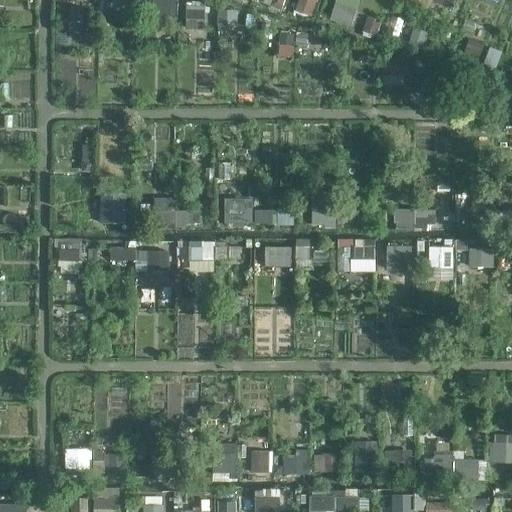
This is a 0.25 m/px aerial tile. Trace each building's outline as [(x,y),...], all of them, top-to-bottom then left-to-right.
[(155,0),(154,13),(176,14),(176,0),(155,0)] [(187,0),(186,25),(204,26),(205,1),(187,0)] [(299,0),(295,12),(310,17),(316,0),(299,0)] [(332,18),(350,23),(355,7),(337,2),(332,18)] [(219,31),(239,30),(238,7),(218,8),(219,31)] [(383,83),(404,83),(404,57),(383,57),(383,83)] [(100,221),(127,222),(128,192),(101,191),(100,221)] [(158,196),(159,225),(176,225),(175,196),(158,196)] [(254,222),(255,197),(226,196),(226,221),(254,222)] [(336,223),(336,207),(324,207),(324,197),(312,197),(313,224),(336,223)] [(395,206),(394,226),(435,227),(436,207),(395,206)] [(256,222),(281,221),(280,208),(256,208),(256,222)] [(55,272),(81,273),(83,237),(57,236),(55,272)] [(311,258),(310,237),(297,238),(298,259),(311,258)] [(192,238),(190,269),(214,270),(215,239),(192,238)] [(386,243),(387,268),(412,268),(411,243),(386,243)] [(430,264),(455,265),(456,245),(431,244),(430,264)] [(288,263),(288,245),(267,245),(266,262),(288,263)] [(469,246),(469,264),(493,265),(493,247),(469,246)] [(111,259),(136,258),(136,276),(170,275),(170,247),(111,248),(111,259)] [(353,257),(352,269),(376,270),(377,257),(353,257)] [(162,511),(163,495),(146,495),(145,511),(162,511)] [(0,511),(28,511),(28,504),(17,504),(0,503),(0,511)]
